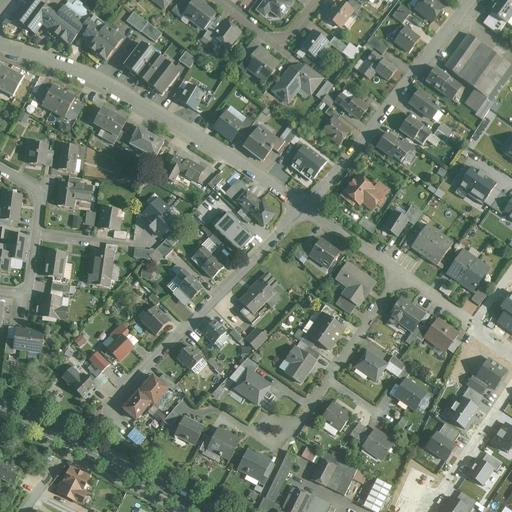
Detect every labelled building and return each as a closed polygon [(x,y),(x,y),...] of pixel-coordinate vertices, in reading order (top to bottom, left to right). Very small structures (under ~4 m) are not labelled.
[(35,35),(42,26),(69,47),(80,33),(86,24),(64,8),(57,17),(34,0),(26,0),(13,18),(35,35)] [(171,0),(154,0),(153,2),(164,10),(171,0)] [(197,0),(195,0),(187,11),(185,14),(185,15),(184,16),(202,30),(214,13),(197,0)] [(282,18),(284,15),(291,6),(291,2),(287,0),(265,0),(256,11),(263,16),(266,15),(269,11),(278,18),(282,18)] [(356,15),(359,10),(361,8),(350,0),(346,7),(353,12),(353,13),(356,15)] [(422,0),(415,10),(432,23),(442,9),(430,0),(422,0)] [(511,0),(500,0),(497,4),(491,13),(506,24),(511,15),(511,0)] [(68,3),(64,8),(86,24),(92,16),(92,15),(82,8),(83,5),(77,1),(72,6),(68,3)] [(185,14),(187,11),(187,10),(189,8),(180,1),(171,13),(181,20),(185,15),(185,14)] [(336,3),(333,7),(325,17),(335,25),(337,22),(342,26),(353,12),(345,6),(343,8),(336,3)] [(410,14),(401,6),(396,12),(397,14),(394,18),(402,24),(410,14)] [(126,23),(133,28),(134,28),(140,33),(148,24),(133,13),(126,23)] [(491,13),(486,20),(483,24),(497,35),(505,24),(491,13)] [(84,39),(91,45),(105,26),(92,16),(86,24),(80,33),(82,35),(85,34),(85,36),(84,36),(84,37),(84,39)] [(213,37),(215,39),(228,49),(240,33),(225,22),(213,37)] [(162,35),(155,30),(148,24),(141,33),(155,44),(162,35)] [(122,40),(105,26),(91,45),(88,49),(105,62),(122,40)] [(213,37),(215,35),(217,32),(211,28),(203,38),(209,43),(213,38),(213,37)] [(409,53),(412,49),(419,40),(410,32),(410,31),(405,28),(403,31),(400,29),(395,35),(398,37),(394,42),(409,53)] [(301,48),(313,57),(315,59),(315,58),(327,43),(313,32),(301,48)] [(445,68),(447,69),(447,70),(458,78),(487,99),(510,67),(468,35),(445,68)] [(372,36),(368,41),(367,44),(382,56),(388,48),(372,36)] [(329,45),(332,47),(342,54),(347,48),(334,38),(329,45)] [(144,82),(161,59),(156,55),(155,55),(141,45),(124,67),(137,77),(138,77),(144,82)] [(248,70),(249,71),(250,71),(265,83),(279,64),(273,60),(272,60),(267,56),(268,54),(260,48),(252,59),(254,61),(248,70)] [(195,61),(187,55),(187,54),(185,53),(179,62),(189,70),(195,61)] [(396,70),(389,65),(374,53),(369,59),(369,60),(359,73),(369,80),(375,72),(388,82),(396,70)] [(165,63),(161,59),(144,82),(148,85),(162,96),(179,74),(165,63)] [(0,91),(13,98),(23,79),(0,66),(0,91)] [(511,68),(510,67),(509,68),(509,69),(487,99),(493,103),(511,74),(511,68)] [(322,80),(321,80),(307,69),(303,75),(300,73),(299,74),(296,71),(288,71),(273,92),(288,104),(300,88),(310,95),(322,80)] [(425,81),(432,86),(440,92),(444,95),(448,90),(454,94),(459,87),(435,69),(425,81)] [(42,84),(33,101),(42,107),(52,89),(42,84)] [(193,111),(197,105),(203,95),(188,86),(179,103),(193,111)] [(62,93),(53,88),(52,89),(42,107),(52,112),(62,93)] [(179,102),(180,100),(185,92),(179,89),(173,98),(179,102)] [(432,120),(439,110),(440,108),(438,106),(436,104),(418,91),(409,103),(432,120)] [(476,91),(475,92),(474,92),(471,97),(483,105),(486,99),(476,91)] [(64,119),(65,119),(74,101),(75,100),(62,93),(52,112),(64,119)] [(333,103),(331,101),(330,101),(330,100),(333,97),(328,94),(322,102),(329,108),(333,103)] [(352,103),(349,101),(341,95),(335,103),(359,121),(368,108),(355,98),(352,103)] [(471,97),(469,101),(467,103),(478,111),(482,105),(471,97)] [(489,109),(490,107),(491,107),(493,104),(487,99),(483,105),(489,109)] [(76,120),(84,106),(74,101),(65,119),(69,121),(76,120)] [(459,108),(462,111),(465,112),(468,108),(462,103),(459,108)] [(325,114),(328,116),(332,119),(333,119),(336,122),(340,117),(330,108),(325,114)] [(121,132),(126,123),(102,110),(93,125),(102,130),(98,137),(113,146),(115,143),(121,132)] [(243,127),(241,125),(226,113),(214,129),(231,143),(237,135),(239,132),(243,127)] [(422,146),(427,140),(431,134),(423,128),(422,128),(422,127),(408,117),(399,130),(422,146)] [(253,126),(254,124),(247,118),(241,125),(243,127),(239,132),(245,136),(247,133),(253,126)] [(322,132),(330,138),(340,145),(350,133),(332,119),(322,132)] [(452,133),(445,128),(441,125),(437,130),(448,138),(452,133)] [(257,130),(253,126),(247,133),(252,137),(257,130)] [(297,133),(289,127),(280,139),(288,145),(297,133)] [(129,146),(154,160),(163,144),(137,129),(132,139),(133,140),(129,146)] [(257,130),(252,137),(244,147),(243,148),(262,163),(278,142),(269,135),(267,137),(257,130)] [(437,130),(435,133),(432,136),(444,144),(448,138),(437,130)] [(121,146),(127,136),(121,132),(115,143),(121,146)] [(242,140),(240,143),(244,147),(252,137),(247,133),(245,136),(242,140)] [(402,145),(391,138),(391,137),(386,134),(377,147),(392,158),(393,157),(400,163),(409,151),(401,146),(402,145)] [(129,146),(133,140),(132,139),(127,136),(121,146),(127,150),(129,146)] [(290,144),(294,147),(298,140),(295,138),(290,144)] [(411,154),(412,154),(415,148),(403,139),(400,144),(402,145),(401,146),(409,151),(408,152),(409,152),(411,154)] [(28,164),(44,167),(46,155),(48,146),(32,144),(28,164)] [(78,148),(75,148),(62,146),(58,171),(74,173),(78,148)] [(325,164),(303,147),(291,163),(313,180),(325,164)] [(53,156),(46,155),(44,167),(51,168),(53,156)] [(174,158),(174,159),(163,178),(173,184),(179,174),(196,184),(204,171),(186,161),(185,163),(174,158)] [(491,208),(501,194),(494,189),(496,185),(471,168),(469,171),(464,167),(453,182),(491,208)] [(296,180),(305,185),(308,179),(299,174),(296,180)] [(213,191),(222,181),(217,176),(207,186),(213,191)] [(362,203),(364,206),(371,211),(380,201),(382,202),(384,200),(358,176),(341,196),(352,206),(355,203),(359,206),(362,203)] [(85,186),(86,182),(80,181),(80,180),(69,179),(68,185),(79,187),(80,185),(85,186)] [(248,191),(238,181),(225,195),(235,205),(237,202),(243,208),(248,213),(257,204),(258,204),(246,193),(248,191)] [(68,185),(60,184),(57,207),(72,209),(73,200),(90,202),(92,189),(79,187),(68,185)] [(22,196),(3,194),(0,214),(0,220),(10,222),(18,223),(22,196)] [(511,198),(511,201),(501,194),(491,208),(502,216),(503,214),(511,220),(511,198)] [(169,210),(159,200),(142,216),(152,226),(153,226),(166,213),(169,210)] [(263,228),(274,216),(262,205),(260,206),(257,204),(248,213),(251,216),(254,219),(263,228)] [(243,208),(237,214),(243,219),(248,213),(243,208)] [(109,209),(109,210),(102,209),(99,230),(114,232),(118,233),(118,232),(121,212),(111,210),(111,209),(109,209)] [(85,226),(90,226),(93,227),(94,227),(95,214),(86,213),(85,226)] [(176,222),(166,213),(153,226),(152,226),(149,228),(154,233),(158,237),(161,237),(176,222)] [(248,225),(254,219),(251,216),(248,213),(243,219),(248,225)] [(408,222),(394,213),(383,229),(397,238),(408,222)] [(217,220),(211,226),(240,253),(253,239),(238,226),(239,225),(227,214),(220,222),(217,220)] [(72,229),(81,230),(82,218),(73,217),(72,229)] [(359,226),(367,232),(371,235),(377,228),(364,219),(359,226)] [(9,229),(10,222),(0,220),(0,227),(2,228),(9,229)] [(427,226),(414,244),(410,249),(436,267),(453,245),(427,226)] [(19,237),(20,231),(9,229),(2,228),(1,240),(9,241),(10,236),(19,237)] [(126,233),(118,232),(118,233),(114,232),(113,239),(125,241),(126,233)] [(19,237),(10,236),(9,241),(7,254),(10,255),(10,259),(23,261),(26,238),(19,237)] [(217,248),(221,244),(212,236),(209,239),(208,240),(209,240),(217,248)] [(173,246),(176,240),(169,237),(166,243),(173,246)] [(460,255),(469,243),(469,242),(464,239),(456,251),(460,255)] [(320,241),(318,244),(309,256),(328,270),(339,254),(320,241)] [(165,258),(167,256),(173,250),(166,243),(165,242),(159,248),(157,250),(164,258),(165,258)] [(117,254),(118,247),(106,245),(105,253),(114,254),(117,254)] [(303,245),(297,252),(294,257),(299,262),(308,249),(303,245)] [(202,248),(194,256),(204,266),(201,269),(212,280),(223,269),(202,248)] [(88,286),(89,286),(109,289),(110,281),(114,282),(116,267),(112,266),(114,254),(105,253),(96,251),(93,278),(89,278),(88,286)] [(53,278),(61,279),(65,254),(57,253),(55,252),(55,253),(48,252),(44,277),(53,278)] [(476,261),(466,254),(463,252),(446,274),(459,284),(476,261)] [(0,253),(0,272),(8,274),(10,259),(10,255),(7,254),(0,253)] [(194,256),(191,260),(201,270),(201,269),(204,266),(194,256)] [(488,270),(476,261),(459,284),(472,293),(488,270)] [(347,265),(341,274),(336,280),(337,281),(340,278),(350,285),(344,295),(343,295),(343,294),(342,295),(358,307),(374,284),(347,265)] [(191,302),(201,291),(202,290),(189,277),(183,271),(179,274),(177,277),(172,283),(173,284),(168,289),(173,294),(178,289),(191,302)] [(253,288),(249,293),(240,302),(253,316),(274,295),(274,294),(271,291),(277,285),(266,274),(260,280),(253,287),(253,288)] [(53,278),(52,285),(65,287),(66,280),(61,279),(53,278)] [(65,287),(52,285),(51,292),(65,294),(66,287),(65,287)] [(471,301),(472,302),(479,307),(486,296),(478,291),(471,301)] [(511,293),(499,310),(504,313),(496,324),(511,334),(511,293)] [(160,302),(155,298),(152,295),(148,299),(156,307),(160,302)] [(349,316),(351,314),(357,306),(342,295),(335,305),(349,316)] [(60,310),(61,300),(42,297),(39,317),(58,320),(60,310)] [(424,315),(403,301),(401,300),(389,317),(412,332),(424,315)] [(336,314),(331,310),(325,306),(320,314),(323,316),(331,321),(336,314)] [(154,308),(146,316),(141,322),(156,337),(169,323),(154,308)] [(256,313),(254,315),(253,316),(245,308),(242,311),(239,314),(252,326),(260,318),(256,313)] [(58,320),(65,321),(67,311),(60,310),(58,320)] [(343,330),(341,328),(323,316),(316,326),(336,340),(343,330)] [(425,338),(432,343),(437,347),(438,345),(447,351),(455,340),(452,338),(455,333),(448,327),(447,328),(437,321),(425,338)] [(226,334),(219,327),(214,322),(202,334),(208,340),(209,339),(215,345),(226,334)] [(416,339),(418,335),(423,328),(418,324),(412,333),(412,332),(411,332),(410,335),(416,339)] [(122,326),(121,326),(110,337),(114,342),(121,336),(124,340),(129,335),(130,334),(125,329),(122,326)] [(328,351),(329,351),(336,340),(316,327),(308,337),(328,351)] [(424,338),(425,338),(425,337),(430,331),(424,327),(416,339),(422,342),(425,338),(424,338)] [(41,354),(43,333),(16,330),(14,340),(13,350),(41,354)] [(230,335),(235,340),(235,341),(238,343),(242,339),(235,331),(234,330),(230,335)] [(255,351),(265,340),(266,340),(266,339),(256,330),(248,338),(245,341),(255,351)] [(316,343),(310,339),(308,338),(308,337),(306,335),(300,343),(311,350),(316,343)] [(124,340),(121,336),(114,342),(107,350),(109,352),(104,356),(113,365),(117,361),(119,363),(133,349),(124,340)] [(410,347),(411,346),(411,345),(416,339),(410,336),(405,343),(410,347)] [(109,352),(107,350),(114,342),(110,337),(102,345),(105,348),(101,353),(104,356),(109,352)] [(14,340),(6,339),(4,353),(12,355),(13,350),(14,340)] [(452,355),(453,355),(453,354),(460,344),(455,340),(447,351),(452,355)] [(194,374),(195,374),(197,372),(199,373),(207,365),(189,347),(177,359),(182,364),(183,363),(194,374)] [(250,356),(250,348),(241,347),(241,355),(250,356)] [(316,362),(296,349),(295,348),(295,349),(289,358),(294,361),(285,375),(300,385),(316,362)] [(315,362),(316,362),(320,356),(308,348),(303,354),(315,362)] [(203,350),(199,354),(207,363),(211,359),(203,350)] [(366,351),(364,354),(354,369),(375,383),(387,365),(366,351)] [(89,361),(102,373),(110,365),(97,352),(89,361)] [(393,357),(389,362),(389,363),(401,371),(405,366),(393,357)] [(211,359),(207,363),(215,371),(219,367),(211,359)] [(258,367),(252,363),(251,362),(247,360),(240,367),(246,372),(247,371),(252,375),(258,367)] [(472,377),(466,388),(483,399),(489,389),(495,393),(507,374),(487,362),(476,379),(472,377)] [(87,369),(96,378),(97,378),(101,374),(93,365),(92,365),(87,369)] [(397,378),(399,379),(403,383),(405,380),(406,380),(412,371),(405,366),(397,378)] [(71,388),(72,389),(83,400),(95,387),(92,383),(94,381),(93,379),(91,377),(88,380),(83,375),(79,379),(70,370),(62,378),(71,388)] [(270,387),(268,386),(247,371),(234,390),(257,406),(270,387)] [(155,380),(168,390),(172,385),(160,374),(155,380)] [(155,380),(152,377),(148,383),(147,382),(143,387),(142,388),(143,388),(139,393),(151,403),(154,406),(168,390),(155,380)] [(393,397),(404,405),(405,405),(414,412),(426,394),(405,380),(393,397)] [(441,413),(464,427),(483,399),(466,388),(459,398),(454,394),(441,413)] [(139,393),(138,393),(123,410),(136,421),(151,403),(139,393)] [(426,395),(419,408),(425,411),(431,398),(426,395)] [(351,417),(334,405),(334,404),(332,404),(320,420),(339,433),(351,417)] [(166,417),(159,411),(153,417),(161,424),(166,417)] [(172,428),(174,423),(175,423),(178,416),(172,413),(162,423),(172,428)] [(177,436),(178,437),(195,445),(203,429),(186,420),(177,436)] [(350,436),(356,440),(357,442),(358,441),(366,429),(358,424),(350,436)] [(511,428),(504,424),(491,444),(507,455),(511,448),(511,428)] [(436,433),(425,449),(446,463),(456,447),(452,444),(459,435),(444,425),(438,434),(436,433)] [(127,439),(139,447),(147,437),(135,428),(127,439)] [(229,461),(234,452),(240,441),(218,430),(208,450),(229,461)] [(382,461),(391,448),(394,444),(375,431),(363,448),(382,461)] [(364,433),(359,440),(356,444),(361,447),(363,448),(370,438),(368,436),(369,436),(364,433)] [(213,440),(210,439),(206,437),(199,451),(205,454),(213,440)] [(306,447),(301,457),(312,462),(317,452),(306,447)] [(260,459),(258,458),(248,452),(238,470),(239,470),(240,469),(260,480),(259,481),(260,481),(270,462),(261,457),(260,459)] [(274,504),(286,479),(296,458),(287,453),(265,500),(263,500),(257,511),(269,511),(273,504),(274,504)] [(337,468),(339,464),(340,462),(324,454),(321,460),(337,468)] [(486,455),(481,462),(478,460),(467,477),(483,487),(494,470),(496,472),(501,465),(486,455)] [(0,479),(1,480),(1,479),(14,485),(21,471),(19,470),(0,461),(0,460),(0,479)] [(336,467),(335,467),(321,460),(311,480),(325,488),(336,467)] [(337,468),(352,475),(354,476),(356,470),(340,462),(337,468)] [(274,466),(273,465),(269,463),(263,476),(267,478),(268,479),(274,466)] [(336,467),(327,485),(326,487),(326,488),(335,492),(345,472),(336,467)] [(70,468),(63,483),(82,492),(89,478),(83,475),(82,474),(77,472),(70,468)] [(367,476),(365,475),(356,471),(354,476),(352,480),(362,485),(367,476)] [(345,472),(337,487),(335,492),(344,497),(354,476),(345,472)] [(371,511),(378,511),(391,488),(377,480),(363,508),(371,511)] [(86,494),(82,492),(63,483),(62,483),(57,493),(81,505),(86,494)] [(280,508),(277,507),(277,506),(273,504),(269,511),(303,511),(311,496),(293,487),(282,511),(280,510),(280,508)] [(5,501),(7,502),(11,504),(16,493),(10,490),(5,501)] [(511,511),(511,492),(503,506),(511,511)] [(461,493),(456,501),(451,497),(440,511),(469,511),(475,503),(461,493)] [(327,511),(331,506),(324,503),(310,496),(311,496),(303,511),(327,511)]
